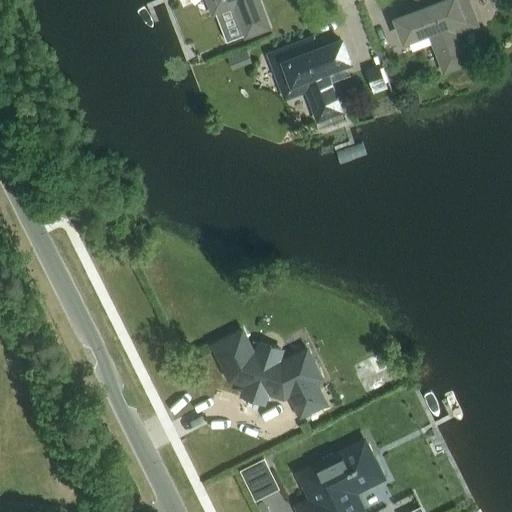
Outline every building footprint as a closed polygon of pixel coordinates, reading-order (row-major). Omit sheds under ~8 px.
[(210,0),(215,12),(236,4),(247,35),(267,27),(257,0),(210,0)] [(421,0),(425,9),(398,19),(406,39),(433,29),(436,38),(434,39),(446,70),(467,62),(455,32),(476,24),(466,0),(417,0),(416,1),(416,2),(420,0),(421,0)] [(317,38),(272,55),(288,96),(308,88),(320,118),(340,110),(328,79),(326,79),(323,70),(350,60),(342,40),(315,50),(312,41),(317,39),(317,38)] [(388,87),(379,64),(366,69),(375,92),(388,87)] [(326,403),(301,353),(289,359),(287,364),(278,361),(282,350),(261,342),(257,354),(249,351),(251,346),(243,330),(214,344),(226,367),(224,370),(228,377),(248,384),(245,391),(266,398),(268,391),(272,392),(274,395),(281,398),(291,393),(302,415),(326,403)] [(370,358),(377,374),(388,369),(380,353),(370,358)] [(354,491),(383,476),(373,456),(374,453),(370,444),(366,443),(365,441),(335,456),(332,454),(324,458),(323,461),(304,471),(302,477),(313,499),(310,500),(315,510),(311,511),(360,511),(350,492),(354,491)] [(274,474),(267,459),(242,471),(250,487),(274,474)] [(404,511),(422,500),(416,490),(398,501),(404,511)] [(426,511),(423,503),(402,511),(426,511)]
